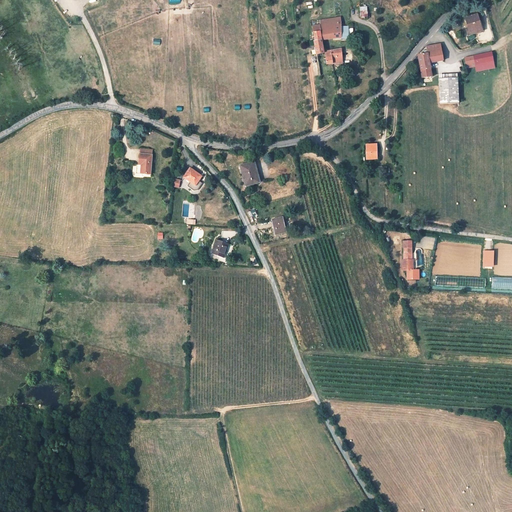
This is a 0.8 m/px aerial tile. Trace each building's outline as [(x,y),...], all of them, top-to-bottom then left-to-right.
[(366,6),(358,6),(359,19),(366,19),(366,6)] [(324,55),(325,67),(341,64),(340,49),(323,52),(321,41),(331,40),(339,40),(339,42),(346,42),(347,28),(339,28),(339,18),(318,21),(319,26),(309,27),(312,41),(308,43),(310,57),(324,55)] [(462,23),(467,34),(469,40),(481,35),(475,18),(462,23)] [(429,68),(443,66),(443,65),(443,62),(440,49),(426,53),(427,60),(419,61),(423,87),(433,86),(439,86),(437,79),(431,81),(429,68)] [(465,63),(467,72),(503,64),(504,64),(503,60),(501,54),(465,63)] [(453,85),(440,88),(442,97),(443,111),(461,109),(459,84),(453,85)] [(378,164),(377,151),(368,151),(371,165),(378,164)] [(139,167),(142,167),(141,176),(150,177),(152,157),(140,156),(139,167)] [(246,187),(259,184),(254,165),(242,168),(246,187)] [(193,194),(203,181),(191,172),(184,180),(192,187),(189,192),(193,194)] [(174,182),(172,191),(180,192),(181,183),(174,182)] [(271,224),(275,237),(285,234),(282,221),(271,224)] [(214,257),(224,260),(228,246),(218,243),(214,257)] [(411,265),(412,258),(415,258),(415,253),(408,252),(407,265),(411,265)] [(414,276),(415,266),(414,266),(411,265),(407,265),(405,265),(404,275),(407,275),(406,284),(417,286),(418,281),(415,276),(414,276)] [(436,285),(484,287),(484,278),(436,277),(436,285)] [(511,277),(492,278),(492,289),(511,288),(511,277)]
